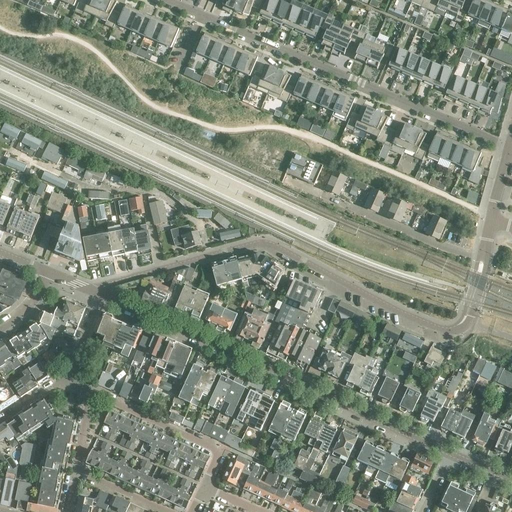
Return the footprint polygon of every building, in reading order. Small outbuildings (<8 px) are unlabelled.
[(96,17),(102,0),(86,0),(86,2),(80,0),(79,0),(75,12),(83,15),(84,12),(96,17)] [(102,0),(96,17),(106,21),(105,25),(113,28),(118,16),(112,14),(114,11),(113,10),(117,2),(113,0),(102,0)] [(232,8),(235,10),(238,0),(224,0),(222,4),(224,5),(222,9),(229,13),(232,8)] [(238,0),(235,10),(234,11),(243,15),(243,14),(249,16),(252,7),(254,4),(260,6),(262,0),(238,0)] [(270,20),(271,19),(279,1),(276,0),(265,0),(260,14),(266,16),(265,18),(270,20)] [(428,10),(432,0),(412,0),(411,2),(428,10)] [(434,12),(436,9),(446,14),(451,0),(432,0),(428,10),(434,12)] [(451,0),(446,14),(456,18),(454,21),(459,23),(461,24),(466,11),(462,9),(464,4),(463,4),(464,0),(451,0)] [(474,0),(468,14),(479,19),(487,1),(483,0),(474,0)] [(490,24),(498,6),(492,4),(493,2),(488,0),(487,0),(487,1),(479,19),(477,24),(488,28),(490,24)] [(29,1),(27,6),(40,11),(42,6),(29,1)] [(279,1),(271,19),(277,21),(276,23),(281,25),(282,23),(290,6),(279,1)] [(118,24),(131,30),(139,12),(132,9),(133,8),(126,4),(125,6),(126,7),(118,24)] [(501,28),(509,11),(503,8),(504,7),(499,5),(499,4),(498,6),(490,24),(501,28)] [(290,6),(282,23),(288,26),(287,27),(292,29),(292,30),(293,28),(301,10),(290,6)] [(406,15),(390,8),(387,13),(404,20),(406,15)] [(509,11),(501,28),(511,32),(511,34),(509,43),(511,44),(511,10),(510,9),(509,11)] [(139,10),(139,12),(131,30),(144,35),(152,18),(145,15),(146,14),(139,10)] [(301,10),(293,28),(299,31),(298,32),(303,34),(303,35),(304,33),(312,15),(301,10)] [(312,15),(304,33),(310,35),(310,37),(314,39),(315,39),(315,37),(323,20),(312,15)] [(424,17),(418,15),(414,24),(420,27),(424,17)] [(153,16),(152,18),(144,35),(158,41),(165,23),(159,20),(159,19),(153,16)] [(331,54),(342,28),(333,24),(334,20),(332,19),(327,17),(321,29),(326,31),(324,37),(325,37),(321,45),(322,45),(322,44),(325,46),(323,51),(324,51),(324,50),(331,53),(331,54)] [(165,23),(158,41),(171,47),(179,29),(172,26),(172,25),(166,21),(165,23)] [(355,43),(360,32),(353,29),(352,32),(342,28),(331,54),(332,53),(338,56),(338,57),(339,57),(341,52),(344,54),(344,55),(347,46),(348,47),(351,41),(355,43)] [(365,34),(360,32),(355,43),(360,45),(357,51),(359,51),(354,59),(355,60),(355,59),(366,63),(365,64),(366,64),(375,42),(366,38),(367,35),(365,34)] [(197,52),(210,58),(217,40),(211,37),(211,36),(205,33),(204,35),(197,52)] [(218,38),(217,40),(210,58),(223,64),(231,46),(224,43),(225,42),(218,38)] [(375,42),(366,64),(366,63),(377,68),(377,69),(380,61),(381,61),(383,56),(388,58),(393,46),(386,43),(385,46),(375,42)] [(236,69),(244,52),(237,49),(238,48),(231,44),(231,46),(223,64),(236,69)] [(399,72),(400,70),(408,53),(396,48),(388,65),(395,68),(394,70),(399,72)] [(147,52),(139,49),(136,54),(144,57),(150,60),(151,56),(153,52),(148,49),(147,52)] [(245,50),(244,52),(236,69),(250,75),(258,57),(251,54),(251,53),(245,50)] [(410,77),(411,75),(419,58),(408,53),(400,70),(406,73),(405,75),(410,77)] [(421,82),(422,80),(430,62),(419,58),(411,75),(417,78),(416,79),(421,81),(421,82)] [(432,86),(433,85),(441,67),(430,62),(422,80),(428,82),(427,84),(432,86)] [(270,91),(278,71),(279,70),(270,66),(270,67),(265,65),(262,74),(261,74),(259,77),(254,74),(248,86),(257,90),(258,86),(270,91)] [(193,70),(187,67),(184,75),(189,77),(193,70)] [(441,67),(433,85),(439,87),(438,89),(443,91),(444,89),(452,72),(441,67)] [(283,73),(278,71),(270,91),(280,96),(279,99),(287,103),(292,91),(286,88),(288,85),(287,85),(291,76),(283,72),(283,73)] [(217,79),(205,73),(201,83),(213,88),(217,79)] [(294,94),(307,99),(315,82),(308,79),(309,78),(302,74),(301,76),(294,94)] [(457,98),(465,81),(453,76),(446,93),(452,96),(451,98),(456,100),(457,98)] [(315,80),(315,82),(307,99),(320,105),(328,87),(321,85),(322,83),(315,80)] [(467,105),(468,103),(476,85),(465,81),(457,98),(463,101),(462,102),(467,104),(467,105)] [(487,90),(479,108),(485,110),(485,112),(489,114),(490,114),(490,112),(497,96),(502,98),(505,85),(499,82),(494,93),(487,90)] [(478,110),(479,108),(487,90),(476,85),(468,103),(474,106),(473,107),(478,109),(478,110)] [(329,86),(328,87),(320,105),(333,111),(341,93),(335,90),(335,89),(329,86)] [(333,111),(331,116),(345,122),(355,99),(348,96),(348,95),(342,91),(341,93),(333,111)] [(367,132),(375,112),(376,111),(367,108),(362,107),(359,116),(358,115),(357,118),(351,115),(345,127),(354,131),(355,128),(367,132)] [(384,144),(389,132),(383,130),(385,127),(384,126),(388,118),(380,114),(380,115),(375,112),(367,132),(378,137),(376,140),(384,144)] [(296,125),(309,130),(312,121),(299,117),(296,125)] [(0,136),(8,139),(9,136),(17,138),(20,128),(4,122),(0,134),(0,136)] [(405,149),(413,129),(414,128),(405,124),(405,125),(400,123),(397,132),(396,132),(395,135),(389,132),(384,144),(389,146),(393,147),(394,144),(405,149)] [(323,138),(326,130),(313,124),(310,132),(323,138)] [(418,130),(413,129),(405,149),(415,153),(414,156),(422,160),(427,148),(421,146),(423,143),(422,142),(426,134),(418,130)] [(341,137),(327,130),(324,137),(338,143),(341,137)] [(21,142),(36,150),(42,140),(27,132),(21,142)] [(436,134),(429,151),(427,157),(438,161),(440,156),(447,139),(441,136),(442,135),(438,133),(438,132),(437,132),(436,134)] [(440,156),(451,161),(458,143),(452,141),(453,139),(449,137),(448,137),(447,139),(440,156)] [(459,142),(458,143),(451,161),(462,166),(469,148),(464,146),(464,144),(460,142),(459,142)] [(384,144),(379,156),(383,158),(389,146),(384,144)] [(470,146),(469,148),(462,166),(473,171),(469,180),(477,184),(482,169),(475,166),(481,153),(475,150),(475,149),(471,147),(471,146),(470,146)] [(294,154),(286,173),(314,185),(322,166),(294,154)] [(87,163),(70,155),(65,165),(79,171),(78,173),(82,174),(87,163)] [(8,158),(6,166),(25,171),(27,163),(8,158)] [(91,179),(101,183),(105,173),(88,166),(83,178),(90,181),(91,179)] [(41,179),(65,188),(68,180),(44,170),(41,179)] [(326,190),(341,195),(347,176),(332,171),(326,190)] [(40,182),(37,193),(42,195),(45,184),(40,182)] [(352,185),(349,193),(355,196),(359,188),(352,185)] [(5,187),(2,195),(8,197),(11,190),(5,187)] [(364,206),(378,212),(386,193),(371,188),(364,206)] [(89,190),(89,198),(109,199),(109,191),(89,190)] [(479,194),(469,191),(466,201),(471,203),(476,204),(479,194)] [(72,207),(65,204),(67,199),(52,193),(46,208),(60,214),(56,225),(63,228),(65,224),(72,207)] [(34,197),(32,202),(31,204),(29,207),(34,209),(39,198),(34,197)] [(127,199),(131,215),(130,211),(138,210),(138,215),(144,213),(142,197),(127,199)] [(195,213),(197,208),(180,198),(178,201),(189,212),(195,213)] [(394,198),(386,217),(401,222),(408,203),(394,198)] [(4,201),(0,199),(0,224),(3,225),(11,206),(3,203),(4,201)] [(121,216),(129,215),(127,200),(118,202),(121,216)] [(167,222),(162,202),(150,205),(155,224),(167,222)] [(104,205),(96,206),(98,221),(107,220),(104,205)] [(88,221),(87,217),(88,217),(86,206),(77,208),(79,218),(80,223),(88,221)] [(15,231),(19,233),(27,214),(23,212),(24,210),(17,207),(16,209),(15,209),(6,232),(14,235),(15,231)] [(197,209),(197,217),(211,217),(211,209),(197,209)] [(226,228),(230,222),(218,212),(213,218),(226,228)] [(27,214),(19,233),(24,235),(22,239),(30,242),(39,219),(38,218),(39,216),(32,213),(31,216),(27,214)] [(439,239),(447,220),(433,214),(425,233),(439,239)] [(85,261),(79,229),(70,226),(65,224),(63,228),(58,240),(53,251),(60,254),(70,258),(69,260),(70,260),(74,262),(74,260),(80,262),(85,261)] [(134,233),(138,252),(139,256),(151,254),(150,250),(151,250),(147,231),(146,225),(140,226),(141,232),(134,233)] [(124,255),(119,226),(114,227),(107,229),(108,235),(113,257),(124,255)] [(120,226),(119,226),(124,255),(138,252),(134,233),(133,230),(121,232),(120,226)] [(189,226),(180,229),(171,231),(175,246),(184,244),(185,250),(202,245),(198,231),(191,233),(189,226)] [(56,227),(52,238),(47,249),(53,251),(58,240),(61,230),(56,227)] [(239,228),(231,230),(233,237),(241,235),(239,228)] [(100,260),(113,257),(108,235),(96,237),(100,260)] [(100,260),(96,237),(83,240),(87,262),(100,260)] [(259,258),(258,255),(255,256),(252,254),(249,255),(248,257),(246,258),(250,276),(256,275),(259,258)] [(260,255),(258,255),(259,258),(256,275),(265,280),(275,264),(268,260),(268,257),(265,256),(264,257),(260,255)] [(234,281),(242,279),(237,260),(236,261),(235,257),(228,259),(228,261),(224,262),(230,284),(234,283),(234,281)] [(246,277),(250,276),(246,258),(237,260),(242,279),(243,283),(247,281),(246,277)] [(230,284),(224,262),(219,263),(218,262),(211,264),(217,286),(225,284),(225,285),(230,284)] [(283,270),(275,264),(265,280),(275,287),(283,270)] [(177,271),(176,274),(185,277),(189,268),(177,271)] [(190,268),(189,269),(185,279),(190,282),(194,272),(195,270),(190,268)] [(0,302),(10,307),(11,305),(0,300),(0,296),(2,293),(17,299),(24,284),(21,283),(22,281),(18,279),(19,278),(1,271),(0,272),(0,302)] [(171,312),(174,304),(180,289),(184,280),(185,277),(176,274),(168,293),(152,287),(154,283),(150,282),(146,293),(142,294),(141,297),(142,301),(161,308),(163,302),(165,303),(163,309),(171,312)] [(279,312),(272,330),(276,332),(269,346),(270,346),(267,352),(285,361),(289,354),(295,357),(294,359),(301,363),(301,362),(308,365),(313,355),(309,353),(311,349),(315,351),(320,339),(300,330),(303,325),(306,326),(313,311),(321,293),(320,292),(320,294),(294,282),(295,281),(294,280),(279,312)] [(280,280),(275,292),(280,295),(286,283),(280,280)] [(187,314),(197,290),(185,285),(183,291),(180,289),(174,304),(177,305),(174,312),(182,315),(183,312),(187,314)] [(202,292),(197,290),(187,314),(192,316),(190,319),(198,322),(208,298),(209,295),(202,292)] [(263,308),(266,301),(245,292),(248,301),(263,308)] [(17,301),(17,299),(2,293),(0,296),(0,300),(11,305),(16,300),(17,301)] [(243,309),(246,302),(241,300),(238,306),(243,309)] [(339,303),(333,300),(327,311),(334,315),(335,312),(339,303)] [(54,317),(67,322),(78,327),(85,309),(77,306),(77,305),(74,304),(74,305),(66,302),(62,311),(57,309),(54,317)] [(352,320),(357,310),(340,302),(339,303),(335,312),(352,320)] [(216,330),(225,310),(213,304),(206,321),(210,323),(209,325),(210,328),(216,330)] [(237,315),(225,310),(216,330),(222,333),(224,332),(225,330),(229,331),(237,315)] [(248,342),(261,313),(254,310),(251,317),(245,315),(240,328),(239,327),(237,331),(238,331),(237,334),(237,335),(236,339),(242,342),(243,340),(248,342)] [(371,317),(357,310),(352,320),(351,321),(366,328),(371,317)] [(267,316),(261,313),(248,342),(253,344),(252,346),(259,349),(260,345),(261,346),(262,342),(263,342),(265,339),(264,338),(269,328),(272,330),(279,312),(276,311),(274,315),(268,313),(267,316)] [(41,323),(41,324),(55,329),(65,333),(66,333),(74,337),(76,331),(68,328),(65,327),(67,322),(54,317),(45,313),(42,314),(40,319),(41,321),(41,323)] [(113,350),(123,323),(114,319),(112,316),(107,314),(104,315),(101,320),(98,319),(93,333),(106,337),(104,342),(103,346),(113,350)] [(132,327),(123,323),(113,350),(122,353),(121,354),(128,357),(132,348),(135,349),(142,331),(141,328),(135,326),(132,327)] [(372,339),(379,342),(382,335),(386,326),(379,323),(372,339)] [(23,333),(34,349),(41,345),(39,343),(46,339),(36,324),(23,333)] [(55,329),(41,324),(40,325),(45,332),(53,335),(55,329)] [(386,326),(382,335),(397,341),(402,331),(387,324),(386,326)] [(65,333),(55,329),(53,335),(53,336),(57,337),(63,340),(65,333)] [(145,357),(152,338),(151,337),(151,335),(150,333),(147,332),(145,332),(134,359),(142,363),(145,357)] [(27,354),(34,349),(23,333),(7,344),(16,357),(19,355),(20,356),(26,352),(27,354)] [(156,366),(165,343),(161,341),(163,337),(154,333),(152,338),(145,357),(151,359),(153,360),(147,373),(150,374),(151,372),(153,373),(153,372),(156,366)] [(57,338),(54,343),(64,347),(66,342),(57,338)] [(4,339),(0,341),(0,371),(4,377),(22,365),(18,360),(16,357),(7,344),(4,339)] [(174,346),(165,343),(156,366),(164,370),(174,346)] [(174,346),(164,370),(163,373),(180,380),(191,352),(191,351),(192,349),(176,343),(175,345),(174,345),(174,346)] [(327,372),(335,355),(331,353),(333,348),(326,345),(316,367),(327,372)] [(431,348),(426,358),(424,363),(427,364),(426,367),(430,369),(430,367),(437,371),(441,365),(445,355),(431,348)] [(49,366),(58,360),(51,349),(41,355),(49,366)] [(339,357),(335,355),(327,372),(338,377),(348,356),(342,352),(339,357)] [(358,387),(365,370),(361,368),(363,364),(367,366),(371,358),(366,356),(365,358),(354,354),(349,365),(353,368),(347,382),(348,382),(346,386),(352,389),(354,385),(358,387)] [(411,355),(408,361),(414,364),(417,357),(411,355)] [(23,367),(23,366),(28,363),(23,356),(18,360),(22,365),(23,367)] [(466,385),(471,387),(468,395),(470,396),(486,361),(478,359),(472,372),(466,385)] [(29,369),(38,383),(48,377),(40,364),(35,367),(34,365),(33,366),(30,362),(28,363),(23,366),(26,370),(29,369)] [(490,381),(496,367),(486,362),(480,376),(490,381)] [(190,403),(205,373),(202,372),(203,369),(201,369),(203,365),(197,363),(196,366),(194,365),(179,398),(190,403)] [(502,365),(495,381),(511,390),(511,389),(511,373),(503,370),(505,366),(502,365)] [(53,366),(49,369),(53,374),(57,372),(53,366)] [(109,384),(118,389),(126,371),(117,367),(109,384)] [(29,369),(26,370),(22,373),(23,375),(20,377),(29,392),(39,385),(38,383),(29,369)] [(207,374),(205,373),(190,403),(193,404),(197,406),(202,395),(206,397),(207,395),(207,396),(216,376),(215,375),(217,372),(211,369),(209,372),(208,372),(207,374)] [(371,372),(365,370),(358,387),(362,388),(360,392),(366,395),(368,391),(369,392),(376,376),(370,373),(371,372)] [(151,372),(150,374),(152,375),(149,383),(146,382),(144,386),(143,390),(134,387),(131,395),(139,399),(139,400),(140,401),(139,402),(145,404),(146,403),(147,404),(149,400),(152,401),(158,386),(158,384),(162,376),(156,374),(153,372),(153,373),(151,372)] [(220,412),(235,379),(227,376),(226,380),(221,378),(208,406),(214,409),(220,412)] [(0,410),(0,411),(18,399),(4,377),(0,379),(0,410)] [(21,398),(29,392),(20,377),(19,378),(20,380),(17,382),(16,380),(11,383),(21,398)] [(460,379),(454,377),(448,389),(454,392),(460,379)] [(391,402),(399,384),(386,378),(378,396),(383,398),(382,401),(382,403),(386,405),(389,403),(390,402),(391,402)] [(242,383),(235,379),(220,412),(226,415),(231,417),(245,388),(240,386),(242,383)] [(412,412),(421,394),(408,388),(400,407),(401,407),(400,409),(400,411),(404,413),(406,412),(407,410),(412,412)] [(253,417),(264,393),(256,389),(255,393),(250,391),(237,420),(242,422),(244,418),(246,414),(253,417)] [(264,393),(253,417),(251,421),(258,424),(255,428),(261,431),(263,426),(264,427),(268,419),(266,418),(274,402),(269,400),(271,396),(264,393)] [(429,398),(428,400),(425,398),(420,408),(423,410),(420,416),(421,417),(420,419),(421,421),(425,423),(428,422),(429,420),(433,422),(438,411),(440,412),(446,399),(440,396),(437,402),(429,398)] [(7,426),(15,437),(17,440),(49,418),(53,416),(54,415),(44,401),(36,406),(38,408),(34,410),(32,408),(19,418),(20,420),(16,423),(14,421),(7,426)] [(282,435),(293,411),(289,408),(290,405),(283,402),(281,405),(280,405),(269,429),(282,435)] [(452,433),(460,416),(460,415),(461,415),(463,410),(452,405),(450,410),(449,410),(441,426),(442,426),(441,428),(442,431),(445,432),(447,431),(448,431),(452,433)] [(298,413),(293,411),(282,435),(294,441),(305,416),(306,412),(299,409),(298,413)] [(112,434),(120,416),(110,411),(104,423),(110,426),(109,428),(111,429),(110,433),(107,432),(104,438),(109,440),(111,436),(112,434)] [(172,413),(172,414),(170,419),(182,425),(184,420),(185,418),(172,413)] [(490,435),(499,439),(504,427),(505,423),(501,422),(502,419),(498,417),(496,422),(488,418),(490,416),(484,413),(482,418),(472,440),(477,442),(477,441),(478,441),(477,445),(483,447),(485,444),(486,444),(490,435)] [(55,418),(53,416),(49,418),(50,420),(44,424),(47,429),(54,425),(53,423),(57,424),(58,419),(55,418)] [(119,430),(124,433),(130,421),(120,416),(112,434),(113,435),(116,431),(118,432),(119,430)] [(314,447),(324,425),(319,423),(321,419),(314,416),(312,420),(311,419),(304,434),(310,437),(308,444),(314,447)] [(472,422),(460,416),(452,433),(455,435),(457,438),(461,440),(463,439),(464,439),(472,422)] [(37,505),(55,509),(58,493),(56,492),(61,465),(64,466),(68,445),(71,445),(75,421),(58,418),(58,419),(57,424),(52,446),(49,445),(45,467),(43,467),(39,483),(42,484),(37,505)] [(199,418),(193,429),(194,430),(201,433),(207,422),(207,421),(199,418)] [(184,420),(182,425),(191,429),(194,424),(184,420)] [(140,425),(130,421),(124,433),(130,435),(129,437),(132,438),(130,442),(128,441),(127,443),(125,448),(129,449),(140,425)] [(201,433),(208,436),(215,422),(213,425),(207,422),(201,433)] [(223,443),(225,438),(226,437),(218,434),(222,425),(215,422),(208,436),(215,439),(223,443)] [(9,441),(15,437),(7,426),(5,423),(0,426),(0,441),(6,438),(9,441)] [(312,451),(303,471),(299,479),(315,485),(319,474),(310,470),(317,454),(318,454),(320,450),(326,453),(336,430),(335,430),(337,426),(331,424),(329,427),(324,425),(314,447),(313,449),(312,451)] [(145,442),(150,430),(140,425),(129,449),(132,451),(135,444),(134,444),(136,440),(138,441),(139,439),(145,442)] [(504,427),(499,439),(495,448),(496,448),(495,450),(496,452),(500,454),(502,453),(503,451),(508,453),(511,443),(511,428),(511,430),(504,427)] [(344,429),(332,455),(346,462),(346,461),(358,435),(344,429)] [(151,453),(160,435),(150,430),(145,442),(150,444),(149,446),(152,447),(150,452),(151,453)] [(164,451),(170,439),(160,435),(151,453),(153,454),(156,449),(158,450),(159,448),(164,451)] [(230,447),(237,450),(240,445),(232,442),(225,438),(223,443),(230,447)] [(164,466),(169,468),(180,444),(170,439),(164,451),(170,454),(164,466)] [(270,448),(275,450),(279,442),(274,439),(270,448)] [(368,465),(376,449),(372,447),(373,445),(372,443),(368,441),(365,442),(357,460),(368,465)] [(97,468),(107,444),(103,442),(100,448),(102,449),(100,453),(98,452),(97,454),(92,451),(86,463),(97,468)] [(279,442),(275,450),(268,464),(275,468),(281,456),(280,456),(282,452),(280,451),(283,444),(279,442)] [(22,448),(19,464),(21,467),(19,479),(29,480),(36,445),(25,443),(21,446),(22,448)] [(106,472),(112,460),(106,458),(107,456),(105,455),(106,451),(108,452),(110,449),(116,452),(117,448),(107,444),(97,468),(106,472)] [(178,457),(184,460),(190,448),(180,444),(169,468),(172,469),(174,465),(172,464),(175,458),(177,459),(178,457)] [(240,445),(237,450),(252,457),(255,451),(248,447),(247,448),(240,445)] [(377,447),(376,449),(368,465),(365,471),(372,475),(374,471),(378,473),(379,470),(387,454),(383,452),(384,450),(382,448),(379,446),(377,447)] [(303,471),(312,451),(313,449),(308,447),(306,452),(301,450),(293,467),(303,471)] [(200,453),(190,448),(184,460),(190,462),(189,464),(191,466),(189,471),(186,470),(184,475),(189,477),(200,453)] [(126,481),(132,469),(126,467),(127,465),(124,464),(126,460),(128,461),(131,455),(127,453),(125,457),(124,459),(116,477),(126,481)] [(210,458),(200,453),(189,477),(193,479),(196,472),(194,471),(195,467),(198,468),(197,470),(202,473),(204,469),(210,458)] [(390,455),(387,454),(379,470),(378,473),(375,479),(386,484),(387,481),(398,459),(398,457),(397,455),(393,453),(391,454),(390,455)] [(248,479),(252,472),(251,472),(246,470),(249,463),(246,462),(247,459),(235,454),(227,470),(248,479)] [(417,454),(412,465),(410,470),(419,474),(421,470),(428,473),(434,461),(417,454)] [(6,460),(8,464),(16,475),(18,467),(11,457),(6,460)] [(116,477),(124,459),(122,458),(121,462),(118,461),(118,463),(112,460),(106,472),(116,477)] [(401,460),(398,459),(387,481),(398,487),(409,462),(408,460),(404,458),(402,459),(401,460)] [(136,486),(147,462),(143,460),(140,466),(142,468),(141,471),(138,470),(137,472),(132,469),(126,481),(136,486)] [(151,464),(147,462),(136,486),(146,490),(152,479),(146,476),(147,474),(144,473),(146,469),(148,470),(151,464)] [(8,464),(4,479),(15,481),(16,475),(8,464)] [(338,497),(341,490),(350,469),(344,466),(331,493),(338,497)] [(253,493),(259,480),(253,478),(257,469),(254,467),(252,472),(248,479),(244,489),(253,493)] [(157,481),(152,479),(146,490),(156,495),(167,471),(163,469),(160,476),(162,477),(161,480),(158,480),(157,481)] [(236,485),(244,489),(248,479),(227,470),(223,479),(236,485)] [(166,499),(171,488),(166,485),(167,483),(164,482),(166,478),(168,479),(171,473),(167,471),(156,495),(166,499)] [(264,483),(259,480),(253,493),(263,497),(269,485),(273,475),(269,473),(264,483)] [(272,502),(278,489),(273,487),(278,477),(273,475),(269,485),(263,497),(272,502)] [(404,478),(402,482),(414,487),(415,483),(417,481),(411,478),(405,475),(404,478)] [(10,506),(15,481),(4,479),(0,478),(0,500),(7,502),(7,505),(9,505),(9,506),(10,506)] [(177,490),(171,488),(166,499),(176,504),(187,480),(183,478),(180,485),(182,486),(180,490),(178,488),(177,490)] [(283,491),(278,489),(272,502),(282,506),(287,495),(288,493),(293,481),(289,479),(283,491)] [(191,482),(187,480),(176,504),(186,509),(192,497),(186,494),(187,492),(184,491),(186,488),(188,488),(191,482)] [(18,501),(28,503),(31,486),(30,484),(18,481),(15,501),(18,501)] [(402,491),(418,498),(422,491),(414,487),(402,482),(399,489),(402,491)] [(450,511),(451,511),(461,492),(457,489),(458,486),(451,483),(441,503),(447,506),(446,510),(450,511)] [(291,510),(299,493),(300,490),(297,488),(295,492),(294,491),(291,497),(287,495),(282,506),(291,510)] [(306,502),(305,504),(301,511),(312,511),(316,506),(311,503),(313,500),(317,502),(321,493),(312,489),(308,497),(306,502)] [(465,493),(461,492),(451,511),(465,511),(474,494),(467,490),(465,493)] [(106,511),(113,497),(112,497),(100,491),(97,499),(98,499),(95,506),(106,511)] [(402,491),(397,502),(413,510),(419,499),(402,491)] [(302,495),(299,493),(291,510),(294,511),(301,511),(305,504),(301,502),(302,500),(301,499),(302,495)] [(321,508),(316,506),(312,511),(324,511),(328,502),(331,498),(327,496),(321,508)] [(362,507),(365,499),(361,497),(360,499),(354,496),(353,497),(351,502),(362,507)] [(92,502),(86,501),(87,499),(77,497),(73,511),(90,511),(92,508),(92,502)] [(125,511),(130,504),(116,498),(116,499),(113,497),(106,511),(107,511),(125,511)] [(56,511),(58,509),(55,509),(37,505),(28,503),(18,501),(16,509),(29,511),(56,511)] [(389,511),(388,511),(412,511),(413,510),(397,502),(394,501),(390,510),(389,511)] [(329,511),(333,505),(328,502),(324,511),(329,511)]
